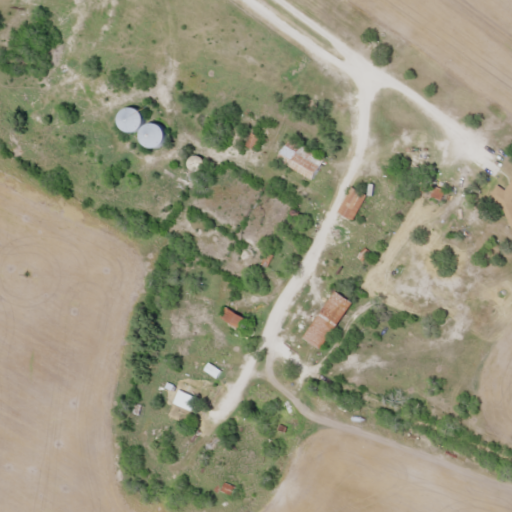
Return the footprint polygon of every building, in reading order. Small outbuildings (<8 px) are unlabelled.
[(117,119),(130,135),(147,122),(134,106),(117,119)] [(141,146),(159,149),(163,127),(146,124),(141,146)] [(323,160),(287,143),(281,155),(293,161),(290,168),(313,180),(323,160)] [(353,221),(368,197),(353,188),(339,212),(353,221)] [(305,340),(325,351),(353,302),(334,291),(305,340)] [(192,412),(198,400),(180,391),(174,403),(192,412)]
